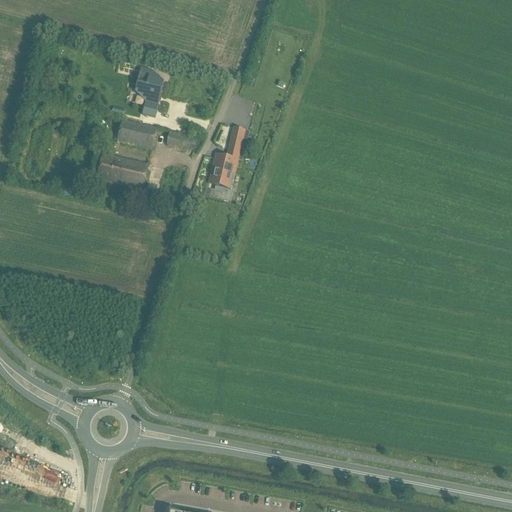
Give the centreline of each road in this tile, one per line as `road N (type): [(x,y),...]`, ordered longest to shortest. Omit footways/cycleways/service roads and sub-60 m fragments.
road 1 (secondary): [(511,502),(134,432)]
road 2 (unclassified): [(120,404),(184,197)]
road 3 (track): [(184,197),(264,0)]
